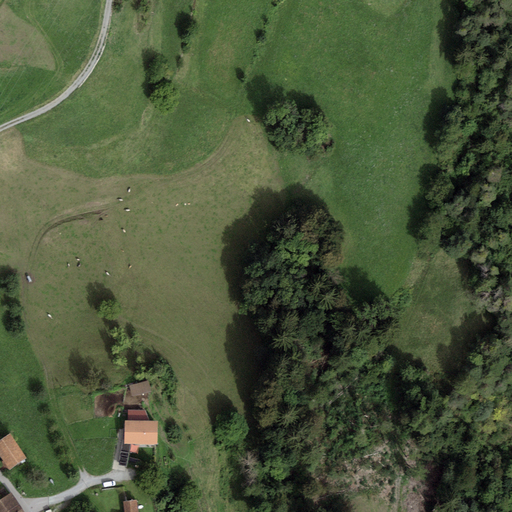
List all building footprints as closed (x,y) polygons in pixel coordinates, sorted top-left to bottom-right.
[(149,380),(128,387),(132,400),(153,393),(149,380)] [(128,421),(125,421),(125,440),(125,445),(131,445),(157,445),(158,421),(149,421),(145,410),(128,410),(128,421)] [(26,459),(10,435),(0,441),(0,458),(8,471),(26,459)] [(127,467),(131,445),(125,445),(125,440),(123,440),(118,465),(127,467)] [(23,511),(11,493),(0,500),(0,511),(23,511)] [(138,511),(137,500),(123,502),(124,511),(138,511)]
